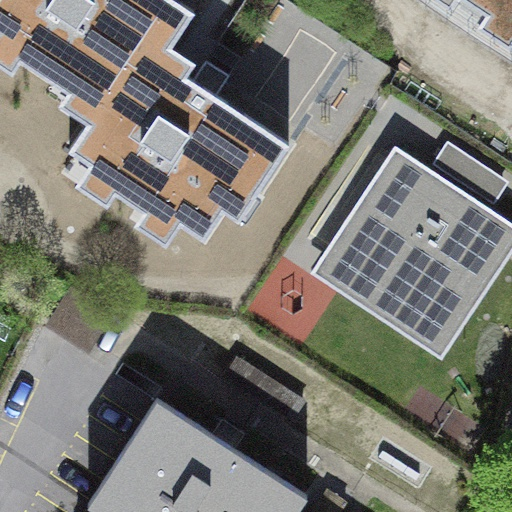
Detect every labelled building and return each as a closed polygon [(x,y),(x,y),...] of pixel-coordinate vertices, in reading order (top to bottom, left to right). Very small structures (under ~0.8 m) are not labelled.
[(148,49),(171,64),(203,14),(180,0),(0,0),(0,66),(10,73),(23,52),(86,93),(74,111),(99,127),(148,49)] [(511,0),(444,0),(455,7),(459,0),(463,0),(494,20),(483,36),(510,55),(511,51),(511,0)] [(307,151),(171,64),(148,49),(99,127),(79,157),(100,171),(86,194),(115,213),(124,199),(160,221),(150,236),(168,247),(180,228),(211,247),(225,226),(249,241),(307,151)] [(511,255),(511,222),(396,146),(312,273),(443,359),(511,255)] [(309,511),(311,510),(165,413),(98,511),(309,511)]
